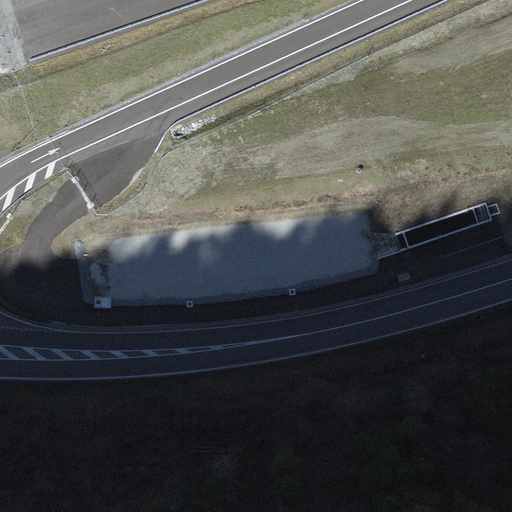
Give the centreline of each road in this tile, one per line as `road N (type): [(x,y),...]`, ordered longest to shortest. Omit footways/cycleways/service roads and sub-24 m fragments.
road 1 (primary): [(40,354),(268,340),(511,278)]
road 2 (motorway): [(0,181),(391,0)]
